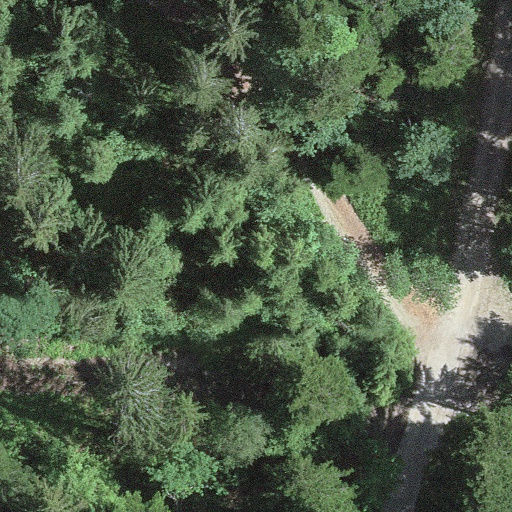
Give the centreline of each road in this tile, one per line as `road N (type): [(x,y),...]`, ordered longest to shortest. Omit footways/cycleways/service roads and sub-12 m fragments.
road 1 (track): [(165,0),(273,85),(369,258),(410,304),(452,328)]
road 2 (track): [(511,77),(452,328)]
road 3 (track): [(452,328),(392,511)]
